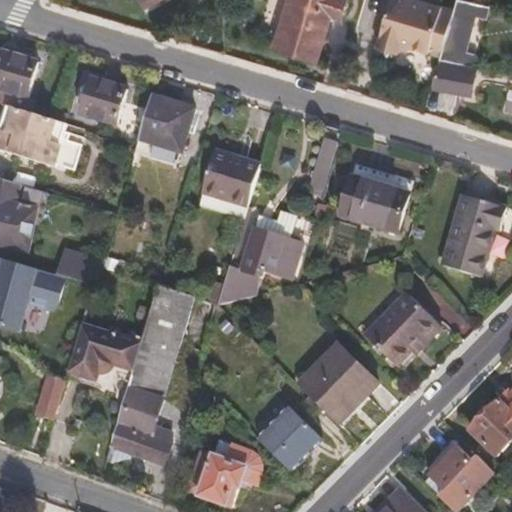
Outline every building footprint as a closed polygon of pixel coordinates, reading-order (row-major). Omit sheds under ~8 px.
[(346,0),(290,0),(275,48),(316,62),(331,15),(340,18),(346,0)] [(429,53),(442,7),(417,0),(391,0),(377,48),(397,54),(399,49),(400,44),(408,47),(429,53)] [(489,7),(461,0),(457,0),(454,11),(441,55),(440,60),(472,67),(475,57),(464,53),(476,15),(486,18),(489,7)] [(441,57),(454,11),(442,7),(429,53),(441,57)] [(3,52),(0,64),(0,90),(29,100),(40,63),(3,52)] [(438,65),(431,88),(470,95),(475,72),(438,65)] [(92,79),(81,115),(118,126),(129,89),(92,79)] [(153,96),(140,140),(183,153),(196,110),(153,96)] [(55,167),(68,124),(54,120),(9,106),(1,132),(17,136),(12,154),(55,167)] [(0,135),(0,149),(12,154),(17,136),(1,132),(0,135)] [(324,192),(338,142),(325,138),(311,188),(324,192)] [(249,208),(262,165),(251,161),(216,151),(203,194),(249,208)] [(411,194),(353,177),(342,216),(399,233),(411,194)] [(0,245),(29,252),(42,191),(0,178),(0,245)] [(509,209),(465,196),(444,267),(482,278),(497,230),(502,232),(509,209)] [(335,208),(322,205),(320,210),(333,214),(335,208)] [(259,217),(256,228),(292,240),(298,218),(281,213),(278,223),(259,217)] [(231,267),(225,289),(220,305),(252,298),(261,270),(292,281),(304,244),(292,240),(256,228),(244,270),(231,267)] [(96,287),(103,263),(67,252),(59,276),(88,284),(96,287)] [(52,296),(59,276),(29,267),(17,301),(36,307),(45,310),(35,345),(50,350),(59,353),(52,377),(67,382),(68,378),(84,326),(96,287),(88,284),(83,299),(70,295),(68,302),(52,296)] [(217,286),(211,303),(215,304),(220,305),(225,289),(217,286)] [(211,303),(160,287),(144,337),(144,340),(127,396),(112,445),(134,453),(165,464),(171,447),(172,433),(156,427),(175,365),(182,339),(198,344),(205,346),(215,304),(211,303)] [(424,340),(427,344),(443,327),(409,294),(367,336),(398,367),(424,340)] [(45,310),(36,307),(25,343),(35,345),(45,310)] [(231,327),(235,323),(228,316),(224,321),(231,327)] [(127,396),(144,340),(111,330),(110,334),(84,326),(68,378),(127,396)] [(182,339),(175,365),(191,370),(198,344),(182,339)] [(340,345),(300,385),(334,419),(346,407),(352,412),(380,384),(340,345)] [(50,350),(43,375),(49,377),(52,377),(59,353),(50,350)] [(37,416),(56,419),(67,382),(52,377),(49,377),(37,416)] [(194,400),(191,412),(201,414),(203,401),(194,400)] [(470,430),(496,457),(511,440),(511,410),(505,403),(501,400),(470,430)] [(346,407),(334,419),(340,424),(352,412),(346,407)] [(260,440),(292,472),(324,440),(292,408),(260,440)] [(221,441),(217,450),(229,455),(233,445),(221,441)] [(134,453),(112,445),(108,458),(107,462),(114,465),(126,459),(132,460),(134,453)] [(229,455),(217,450),(215,456),(202,451),(188,492),(228,506),(237,479),(259,487),(263,473),(263,465),(260,458),(254,453),(233,445),(229,455)] [(443,469),(430,482),(442,494),(438,498),(451,511),(459,511),(495,475),(479,459),(473,465),(454,446),(437,463),(443,469)] [(426,486),(438,498),(442,494),(430,482),(426,486)] [(418,511),(399,493),(380,511),(418,511)]
